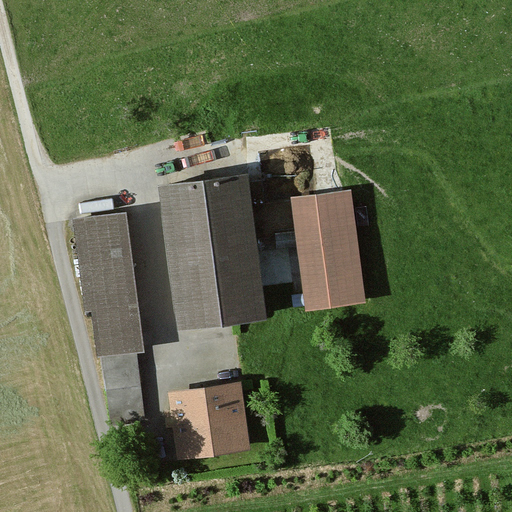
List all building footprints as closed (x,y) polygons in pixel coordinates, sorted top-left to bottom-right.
[(254,174),(166,184),(183,318),(270,308),(254,174)] [(366,302),(357,192),(305,196),(315,306),(366,302)] [(272,229),(293,227),(290,197),(269,199),(272,229)] [(145,344),(128,214),(82,220),(98,350),(145,344)] [(126,375),(109,374),(107,409),(139,411),(142,373),(126,372),(126,375)] [(244,380),(169,389),(177,449),(251,440),(244,380)]
